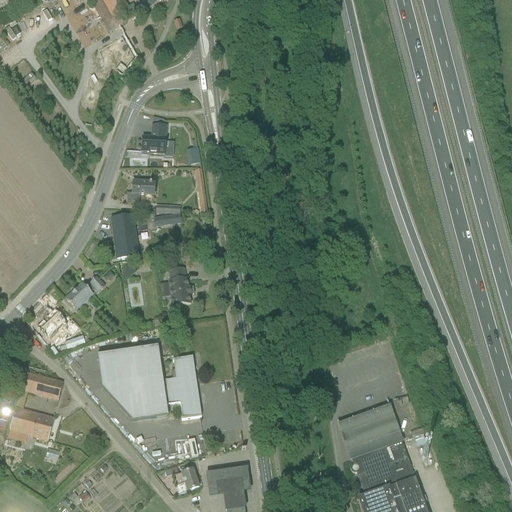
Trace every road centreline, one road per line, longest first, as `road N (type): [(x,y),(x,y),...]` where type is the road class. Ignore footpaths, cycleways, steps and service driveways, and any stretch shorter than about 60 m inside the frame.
road 1 (motorway): [(347,0),(401,204),(511,476)]
road 2 (secondary): [(270,511),(206,70)]
road 3 (motorway): [(401,0),(511,403)]
road 4 (unclassified): [(7,327),(81,244),(143,92),(206,70)]
road 5 (motorway): [(511,314),(428,0)]
road 6 (unclassified): [(178,511),(61,375),(7,327)]
